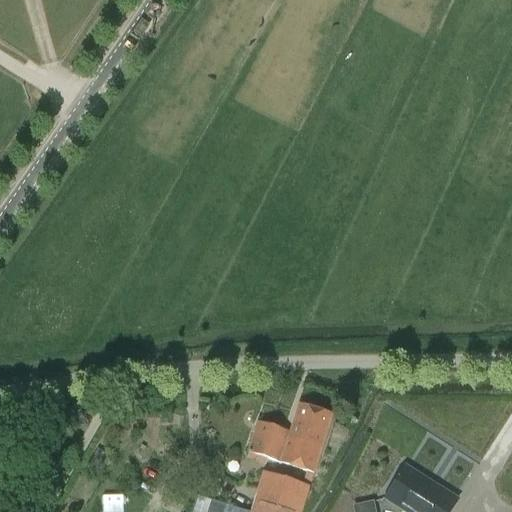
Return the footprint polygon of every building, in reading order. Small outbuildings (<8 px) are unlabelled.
[(289,434),(257,423),(247,453),(313,474),(332,415),(298,405),(289,434)] [(114,422),(109,430),(118,436),(123,428),(114,422)] [(384,500),(400,511),(402,511),(449,511),(457,500),(405,467),(384,500)] [(302,511),(310,487),(263,473),(250,511),(245,511),(196,496),(190,511),(302,511)] [(100,497),(102,511),(125,511),(122,493),(100,497)]
